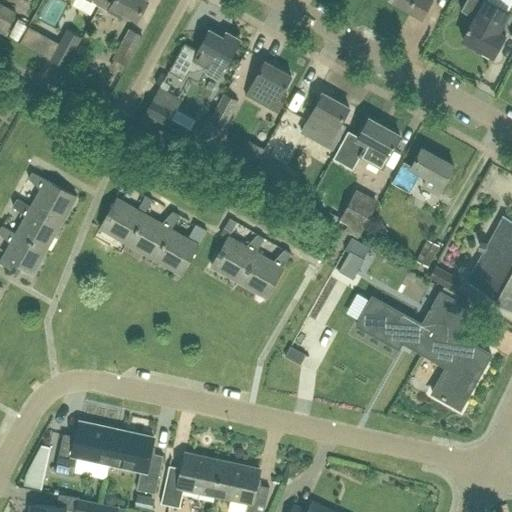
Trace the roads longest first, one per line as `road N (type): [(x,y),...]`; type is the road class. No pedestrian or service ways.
road 1 (residential): [(488,467),(79,380),(37,402),(0,471)]
road 2 (residential): [(511,128),(277,0)]
